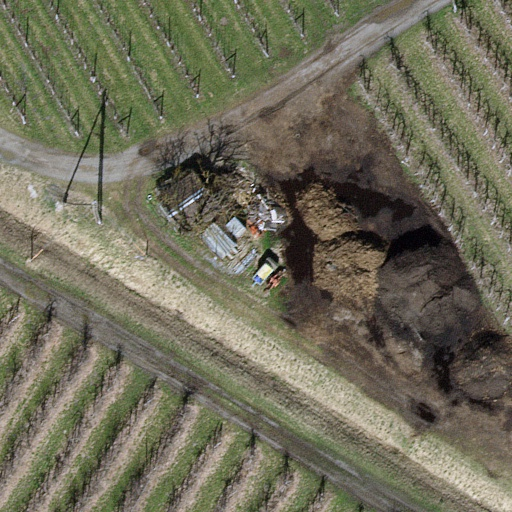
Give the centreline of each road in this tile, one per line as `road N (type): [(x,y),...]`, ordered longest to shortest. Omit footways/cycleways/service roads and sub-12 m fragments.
road 1 (track): [(0,149),(61,176),(141,178),(438,0)]
road 2 (unknown): [(141,178),(404,376),(511,442)]
